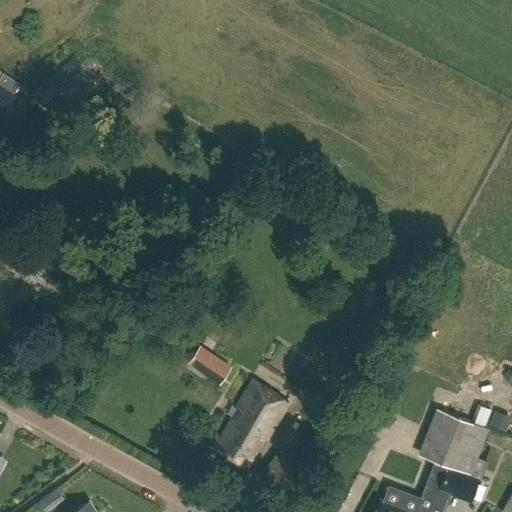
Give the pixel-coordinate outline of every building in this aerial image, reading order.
[(204,348),(195,364),(216,374),(224,358),(204,348)] [(288,401),(252,379),(235,406),(240,409),(233,420),(231,418),(213,446),(245,465),(265,434),(267,435),(288,401)] [(447,466),(428,511),(442,511),(450,493),(470,500),(484,462),(476,459),(488,427),(483,425),(489,409),(474,403),(468,420),(440,410),(423,456),(437,461),(447,466)] [(176,465),(190,473),(197,461),(182,454),(176,465)] [(313,480),(275,454),(259,477),(297,503),(313,480)] [(375,511),(428,511),(447,466),(437,461),(422,498),(405,492),(399,506),(380,499),(375,511)] [(97,511),(90,500),(70,511),(97,511)]
